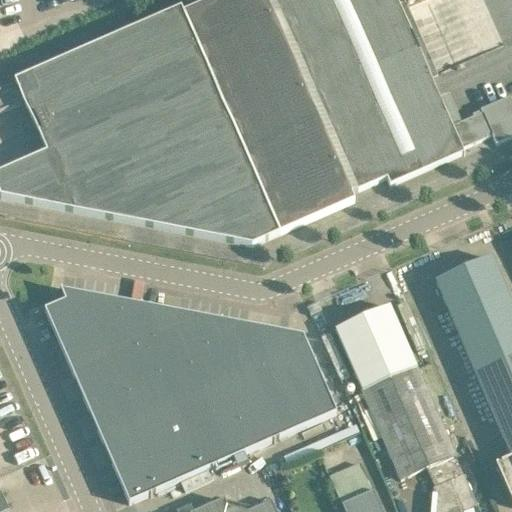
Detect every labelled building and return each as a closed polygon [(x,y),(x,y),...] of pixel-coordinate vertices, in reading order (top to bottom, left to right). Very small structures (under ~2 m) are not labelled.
[(167,16),(266,243),(355,203),(351,196),(387,180),(390,188),(463,156),(463,157),(465,156),(462,151),(492,138),(496,147),(511,139),(511,104),(510,99),(480,112),(482,116),(452,128),(395,0),(218,0),(183,15),(181,10),(167,16)] [(266,243),(167,16),(15,83),(47,156),(0,176),(0,199),(0,200),(252,248),(266,243)] [(436,284),(511,460),(496,468),(511,505),(511,308),(492,260),(436,284)] [(129,506),(135,503),(336,415),(303,339),(60,292),(65,304),(45,313),(129,506)] [(335,332),(362,394),(362,395),(417,371),(390,308),(335,332)] [(463,477),(455,459),(455,458),(417,371),(362,395),(401,482),(426,471),(434,489),(463,477)] [(329,479),(342,507),(343,511),(381,511),(373,494),(372,494),(359,465),(329,479)] [(434,489),(431,511),(478,511),(477,508),(463,477),(434,489)] [(0,511),(7,511),(9,511),(1,493),(0,493),(0,511)] [(275,511),(271,502),(248,511),(244,511),(226,508),(224,502),(200,511),(275,511)]
